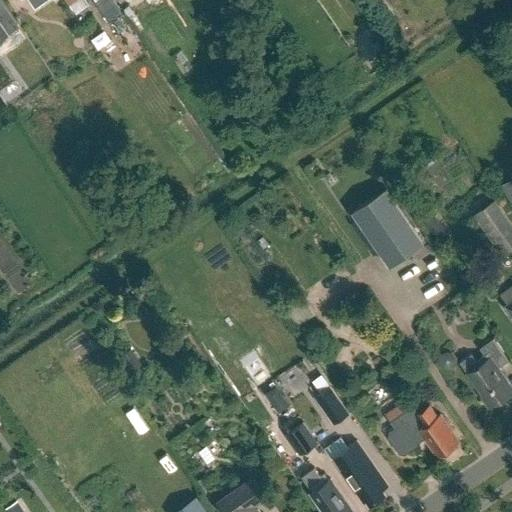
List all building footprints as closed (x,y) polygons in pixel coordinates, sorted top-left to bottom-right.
[(0,0),(0,40),(20,26),(0,0)] [(46,0),(29,0),(35,8),(46,0)] [(367,19),(382,41),(392,34),(377,13),(367,19)] [(352,212),(389,266),(423,242),(386,188),(352,212)] [(474,214),(502,254),(511,247),(511,225),(494,200),(474,214)] [(431,228),(444,239),(453,229),(440,218),(431,228)] [(316,280),(284,303),(298,322),(330,298),(316,280)] [(468,372),(467,373),(482,396),(481,397),(488,407),(511,390),(511,386),(498,367),(507,360),(493,340),(461,362),(468,372)] [(314,391),(334,419),(351,407),(331,379),(314,391)] [(423,436),(430,445),(432,443),(440,455),(458,443),(450,433),(453,431),(440,413),(437,416),(429,404),(418,412),(414,405),(390,421),(395,428),(390,431),(389,437),(400,453),(405,453),(410,450),(418,445),(419,439),(423,436)] [(286,434),(299,454),(316,442),(302,422),(286,434)] [(364,501),(366,500),(369,505),(385,494),(382,489),(388,485),(357,440),(333,457),(364,501)] [(312,491),(310,492),(323,511),(353,511),(330,478),(329,479),(324,473),(320,476),(314,467),(301,477),(312,491)] [(251,511),(249,508),(266,496),(253,476),(217,500),(225,511),(251,511)] [(209,511),(199,496),(174,511),(209,511)]
